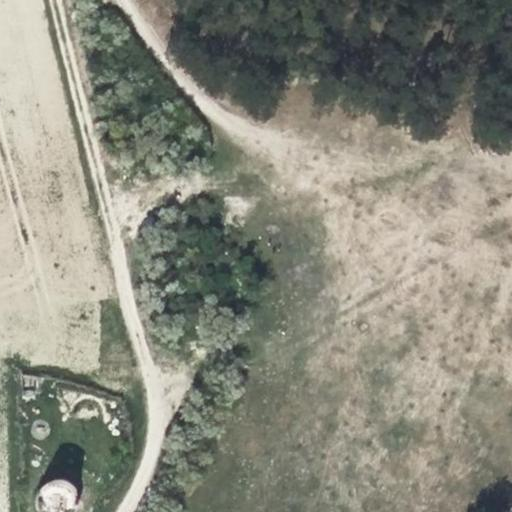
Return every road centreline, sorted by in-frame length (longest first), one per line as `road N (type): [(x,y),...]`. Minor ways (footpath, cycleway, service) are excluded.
road 1 (track): [(125,511),(149,467),(159,406),(56,0)]
road 2 (track): [(141,0),(174,61),(511,366)]
road 3 (track): [(511,212),(405,274)]
